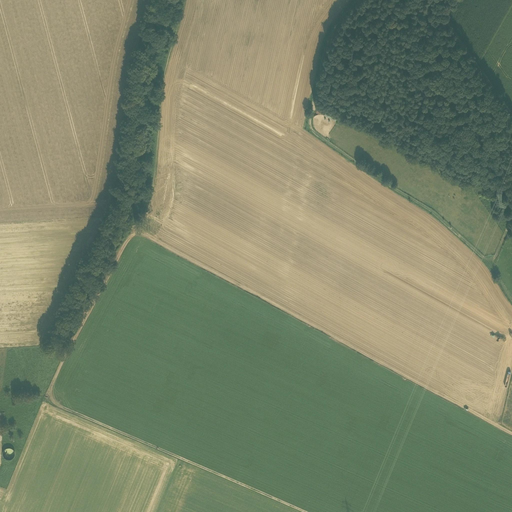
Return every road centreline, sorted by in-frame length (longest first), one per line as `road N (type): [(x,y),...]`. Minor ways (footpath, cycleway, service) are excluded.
road 1 (track): [(183,0),(163,72),(143,228),(125,238),(45,399),(308,511)]
road 2 (track): [(143,228),(511,435)]
road 3 (track): [(491,266),(431,211),(308,128),(323,43),(354,0)]
road 4 (track): [(511,115),(446,19),(457,0)]
